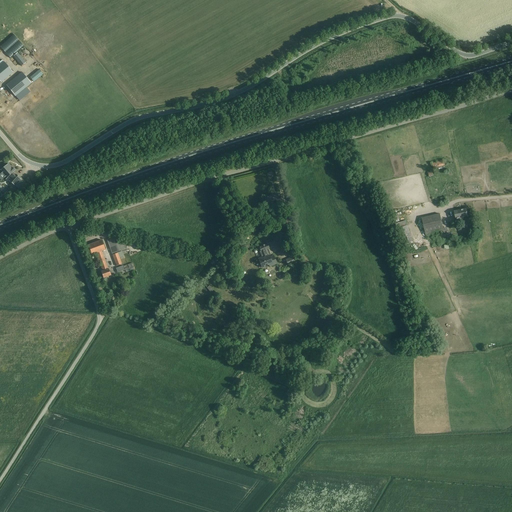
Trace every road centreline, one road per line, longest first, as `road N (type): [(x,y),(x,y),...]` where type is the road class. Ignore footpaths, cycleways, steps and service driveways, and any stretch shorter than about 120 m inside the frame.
road 1 (unclassified): [(511,42),(461,54),(392,16),(329,38),(240,92),(131,120),(53,166),(22,159),(0,133)]
road 2 (primary): [(0,225),(151,168),(511,61)]
road 3 (unclassified): [(67,227),(511,89)]
road 4 (unclassified): [(0,479),(98,322),(67,227)]
